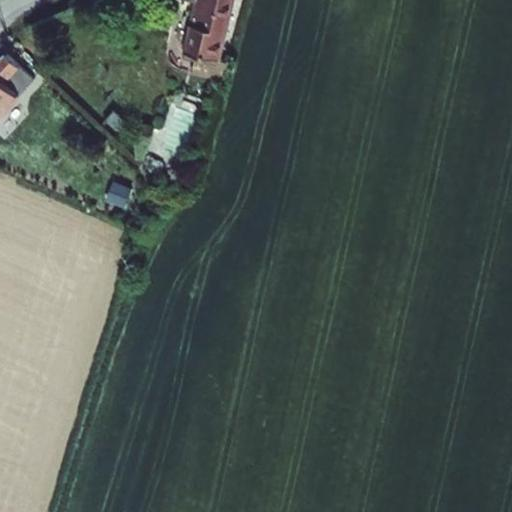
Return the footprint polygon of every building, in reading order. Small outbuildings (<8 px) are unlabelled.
[(198,0),(198,1),(227,9),(229,0),(198,0)] [(184,66),(213,74),(227,9),(198,1),(184,66)] [(26,48),(0,73),(0,86),(19,106),(52,74),(26,48)] [(0,86),(0,111),(7,118),(19,106),(0,86)] [(183,151),(198,106),(180,100),(165,145),(183,151)]
